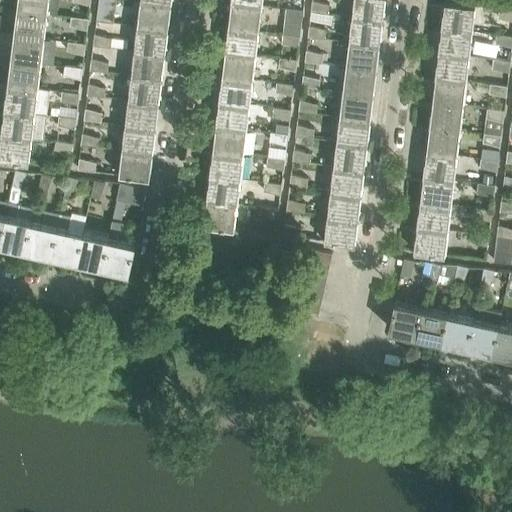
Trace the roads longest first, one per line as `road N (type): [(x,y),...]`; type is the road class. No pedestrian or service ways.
road 1 (residential): [(407,0),(359,351),(365,361),(511,391)]
road 2 (residential): [(149,264),(190,0)]
road 3 (unclassified): [(0,276),(115,301),(138,289),(149,264)]
